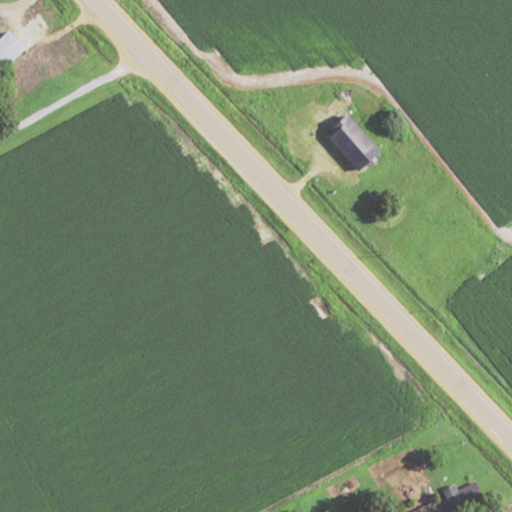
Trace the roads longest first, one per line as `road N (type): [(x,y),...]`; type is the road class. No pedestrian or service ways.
road 1 (trunk): [(92,0),(511,444)]
road 2 (residential): [(147,61),(0,131)]
